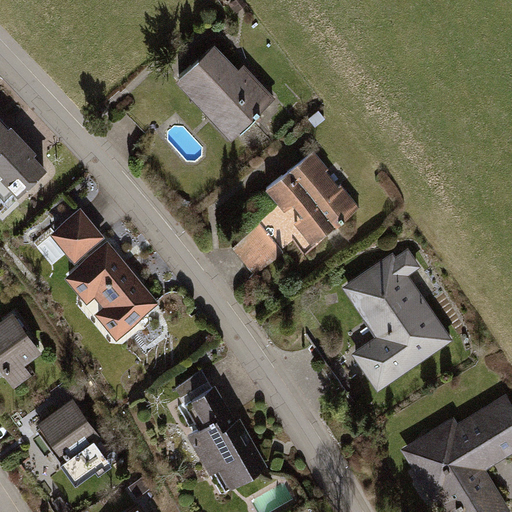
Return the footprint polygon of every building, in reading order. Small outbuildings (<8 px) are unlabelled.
[(270,104),(213,47),(172,88),(229,145),(270,104)] [(0,136),(9,128),(0,118),(0,136)] [(9,128),(0,136),(0,216),(3,220),(52,173),(9,128)] [(358,210),(315,153),(262,194),(305,250),(358,210)] [(158,301),(81,215),(40,251),(117,337),(158,301)] [(458,343),(399,254),(346,288),(379,339),(351,357),(377,397),(458,343)] [(40,358),(16,323),(0,334),(0,369),(8,380),(40,358)] [(265,472),(216,385),(176,407),(225,494),(265,472)] [(511,462),(511,414),(502,396),(396,454),(428,511),(503,511),(484,478),(511,462)] [(100,441),(71,403),(37,429),(67,467),(100,441)]
